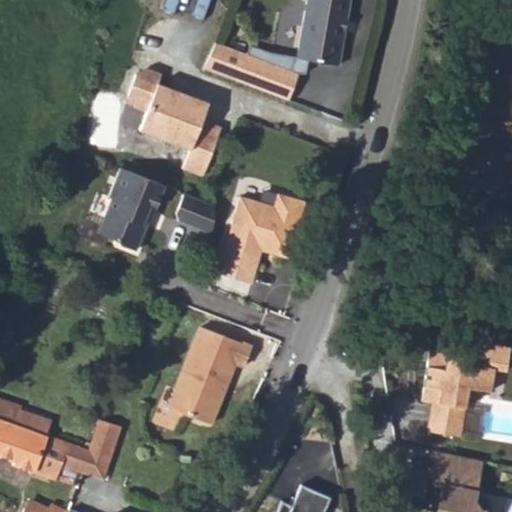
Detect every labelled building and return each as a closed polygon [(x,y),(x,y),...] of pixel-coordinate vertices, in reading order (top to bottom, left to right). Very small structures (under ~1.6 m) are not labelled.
[(330,0),(286,0),(277,56),(319,64),(330,0)] [(213,44),(201,70),(284,101),(296,73),(213,44)] [(160,71),(147,66),(135,71),(127,91),(132,103),(145,108),(138,126),(188,146),(181,165),(202,173),(220,124),(200,117),(189,93),(157,80),(160,71)] [(135,244),(145,219),(143,214),(149,200),(153,202),(154,203),(164,180),(121,161),(109,190),(111,191),(97,225),(117,234),(118,237),(135,244)] [(212,200),(185,189),(170,224),(173,230),(206,243),(208,236),(211,225),(212,200)] [(273,204),(238,195),(217,274),(251,283),(256,266),(248,264),(253,246),(261,249),(288,256),(304,199),(276,191),(273,204)] [(143,214),(145,219),(153,202),(149,200),(143,214)] [(248,264),(256,266),(261,249),(253,246),(248,264)] [(168,405),(209,422),(234,361),(244,365),(252,345),(201,324),(168,405)] [(509,341),(473,337),(471,354),(436,350),(435,360),(427,359),(421,398),(432,400),(429,429),(461,433),(465,403),(459,402),(462,383),(491,387),(493,365),(506,366),(509,341)] [(436,350),(428,349),(427,359),(435,360),(436,350)] [(14,421),(19,407),(21,403),(0,396),(0,453),(14,458),(12,462),(56,476),(61,462),(102,477),(122,425),(101,417),(90,448),(46,433),(14,421)] [(52,419),(19,407),(14,421),(46,433),(52,419)] [(474,497),(481,456),(438,449),(433,480),(436,481),(442,482),(437,508),(431,507),(418,505),(416,511),(483,511),(485,505),(479,505),(474,497)] [(437,508),(442,482),(436,481),(431,507),(437,508)] [(317,511),(324,497),(294,485),(285,506),(275,502),(270,511),(317,511)] [(21,511),(63,511),(50,502),(43,511),(32,511),(24,508),(21,511)]
